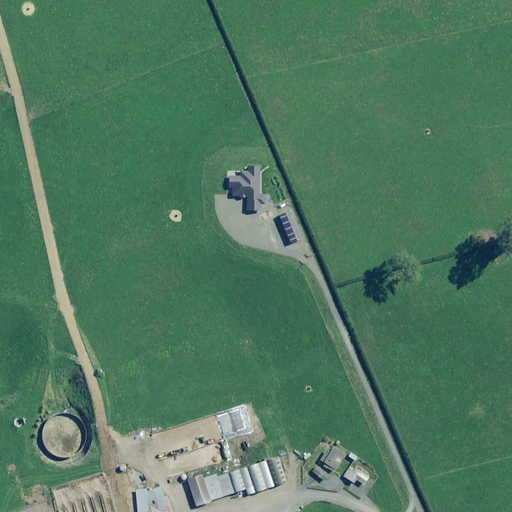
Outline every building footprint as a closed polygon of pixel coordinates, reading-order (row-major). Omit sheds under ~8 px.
[(64,458),(68,457),(72,456),(75,455),(78,453),(81,450),(83,447),(85,443),(86,440),(86,436),(86,432),(85,428),(83,425),(81,422),(79,419),(75,417),(72,415),(68,414),(64,414),(61,414),(57,415),(53,416),(50,419),(47,421),(45,424),(44,428),(43,432),(42,435),(42,439),(43,443),(45,447),(47,450),(50,452),(53,455),(57,456),(60,457),(64,458)] [(343,456),(331,448),(328,453),(325,451),(317,463),(333,473),(343,456)] [(356,457),(349,453),(347,457),(354,461),(356,457)] [(265,462),(273,487),(285,483),(277,458),(265,462)] [(273,487),(265,462),(257,464),(265,489),(273,487)] [(265,489),(257,464),(246,468),(254,493),(265,489)] [(353,484),(355,481),(362,486),(364,483),(368,477),(363,474),(360,472),(363,469),(356,465),(354,468),(350,465),(342,477),(346,480),(344,482),(351,487),(353,484)] [(327,476),(315,467),(310,473),(323,482),(327,476)] [(238,470),(245,490),(246,495),(254,493),(246,468),(242,469),(238,470)] [(226,474),(233,494),(245,490),(238,470),(226,474)] [(216,477),(223,497),(233,494),(226,474),(216,477)] [(210,501),(203,479),(201,475),(187,479),(196,507),(210,502),(210,501)] [(203,479),(210,501),(223,497),(216,477),(216,475),(203,479)] [(171,511),(168,497),(164,498),(161,487),(146,491),(146,488),(135,491),(136,511),(171,511)]
